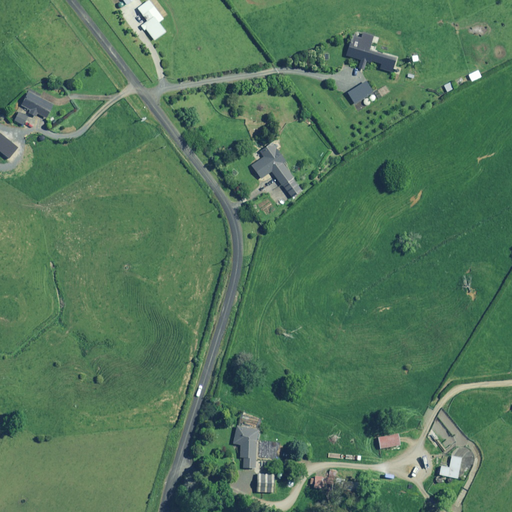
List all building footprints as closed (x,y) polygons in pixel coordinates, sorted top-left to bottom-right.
[(144,32),(146,30),(154,40),(165,32),(158,23),(163,19),(149,0),(138,9),(147,22),(140,27),(144,32)] [(378,37),(362,32),(361,38),(351,35),(346,56),(360,60),(358,68),(364,70),(367,62),(380,65),(379,69),(392,73),(397,57),(374,51),(375,48),(378,37)] [(411,75),(409,80),(417,83),(419,78),(411,75)] [(373,93),(366,81),(348,93),(355,104),(373,93)] [(453,89),(449,83),(444,86),(447,92),(453,89)] [(52,105),(28,92),(21,105),(30,110),(28,113),(35,117),(37,114),(45,118),(52,105)] [(365,106),(366,106),(367,106),(368,106),(369,105),(370,104),(371,103),(371,102),(371,101),(370,101),(371,101),(372,101),(372,102),(373,102),(374,101),(375,101),(375,100),(376,99),(376,98),(376,97),(376,96),(375,96),(375,95),(374,95),(373,94),(372,94),(371,95),(370,95),(370,96),(369,96),(369,97),(369,98),(369,99),(368,99),(368,98),(367,98),(366,98),(365,98),(365,99),(364,99),(364,100),(363,100),(363,101),(363,102),(363,103),(363,104),(364,104),(364,105),(365,106)] [(28,117),(18,112),(14,121),(23,126),(28,117)] [(285,161),(272,143),(259,151),(263,157),(251,166),(261,179),(271,171),(281,186),(290,198),(301,190),(282,163),(285,161)] [(257,429),(235,427),(234,444),(240,445),(239,457),(243,458),(243,468),(254,469),(257,429)] [(399,445),(397,434),(377,438),(379,449),(399,445)] [(461,458),(451,456),(449,468),(440,466),(439,475),(457,479),(461,458)] [(329,467),(327,479),(311,476),(310,484),(317,485),(316,488),(352,493),(354,481),(337,478),(339,469),(329,467)] [(273,475),(258,474),(257,492),(273,493),(273,475)]
